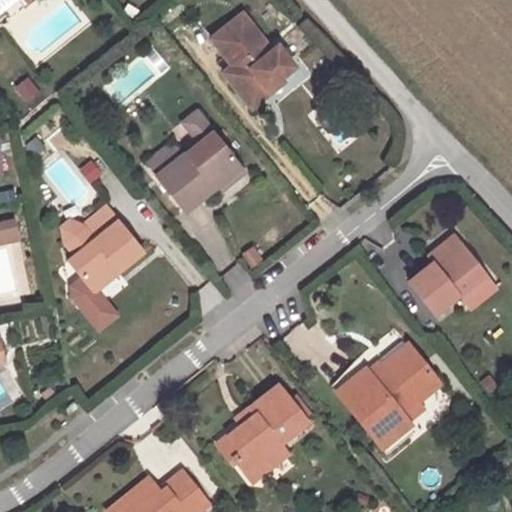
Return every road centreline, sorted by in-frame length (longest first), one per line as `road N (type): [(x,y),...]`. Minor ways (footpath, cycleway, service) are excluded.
road 1 (residential): [(0,500),(452,151)]
road 2 (residential): [(313,0),(452,151)]
